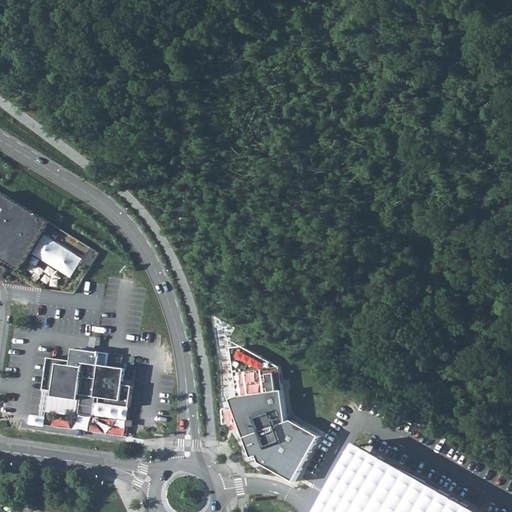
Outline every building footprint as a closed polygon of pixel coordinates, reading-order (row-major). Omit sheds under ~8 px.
[(51,222),(3,193),(0,197),(0,276),(4,279),(10,269),(6,267),(8,262),(21,270),(51,222)] [(100,253),(92,248),(82,263),(91,269),(101,253),(100,253)] [(88,345),(87,350),(95,351),(96,346),(97,338),(90,337),(88,345)] [(285,365),(233,337),(239,393),(231,396),(253,458),(300,483),(301,481),(327,434),(297,418),(294,420),(289,390),(288,388),(285,365)] [(77,362),(78,349),(74,348),(73,361),(73,365),(83,367),(84,363),(77,362)] [(80,395),(81,395),(101,397),(100,403),(130,407),(134,386),(124,385),(127,368),(108,366),(110,353),(95,351),(87,350),(78,349),(77,362),(84,363),(83,367),(73,365),(73,361),(55,358),(49,357),(45,389),(54,391),(53,396),(80,400),(80,395)] [(322,497),(312,511),(473,511),(392,466),(389,465),(386,463),(351,445),(322,497)]
